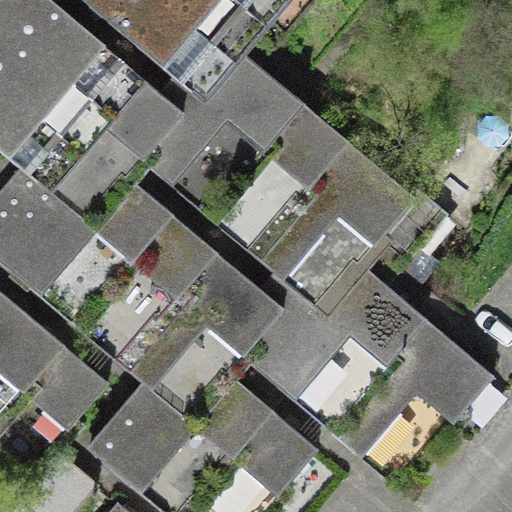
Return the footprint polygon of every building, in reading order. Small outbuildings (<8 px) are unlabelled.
[(0,25),(39,59),(71,21),(49,2),(46,0),(12,0),(0,15),(0,25)] [(0,0),(0,15),(12,0),(0,0)] [(185,23),(157,0),(81,0),(153,61),(185,23)] [(281,0),(204,0),(185,23),(153,61),(164,70),(215,9),(231,23),(249,38),(281,0)] [(157,0),(185,23),(204,0),(157,0)] [(98,125),(139,78),(113,56),(71,21),(39,59),(8,95),(0,105),(0,153),(15,166),(70,101),(98,125)] [(0,88),(8,95),(39,59),(0,25),(0,88)] [(100,127),(142,162),(237,50),(229,43),(220,53),(205,40),(164,88),(158,95),(139,78),(98,125),(100,127)] [(211,220),(275,144),(275,143),(305,107),(270,78),(237,50),(142,162),(211,220)] [(0,105),(8,95),(0,88),(0,105)] [(72,245),(127,179),(85,144),(100,127),(98,125),(70,101),(15,166),(20,170),(13,178),(4,188),(72,245)] [(337,245),(392,181),(353,148),(305,107),(275,143),(275,144),(295,160),(271,189),(318,229),(337,245)] [(244,248),(274,274),(277,276),(318,229),(271,189),(295,160),(275,144),(211,220),(244,248)] [(78,330),(173,217),(127,179),(72,245),(33,291),(55,310),(78,330)] [(388,278),(438,220),(416,201),(392,181),(337,245),(382,283),(383,284),(388,278)] [(0,263),(33,291),(72,245),(4,188),(0,184),(0,263)] [(259,291),(173,217),(78,330),(110,356),(139,381),(194,317),(204,325),(214,313),(254,347),(284,311),(259,291)] [(274,274),(259,291),(284,311),(254,347),(214,313),(204,325),(257,370),(287,396),(382,283),(337,245),(318,229),(277,276),(274,274)] [(440,393),(470,358),(440,332),(405,303),(410,297),(388,278),(383,284),(382,283),(287,396),(407,497),(460,434),(452,427),(463,413),(440,393)] [(0,372),(39,326),(7,299),(0,292),(0,372)] [(133,487),(228,375),(207,357),(189,342),(204,325),(194,317),(139,381),(142,384),(88,449),(133,487)] [(78,420),(108,384),(75,357),(39,326),(0,372),(0,403),(10,412),(35,383),(78,420)] [(463,413),(493,377),(482,368),(470,358),(440,393),(463,413)] [(225,511),(239,497),(294,431),(262,404),(228,375),(133,487),(162,511),(225,511)] [(0,511),(24,485),(55,511),(76,511),(98,486),(53,448),(10,412),(0,403),(0,511)] [(257,511),(266,511),(318,451),(306,441),(294,431),(239,497),(257,511)] [(257,511),(239,497),(225,511),(257,511)] [(128,511),(118,503),(110,511),(128,511)]
